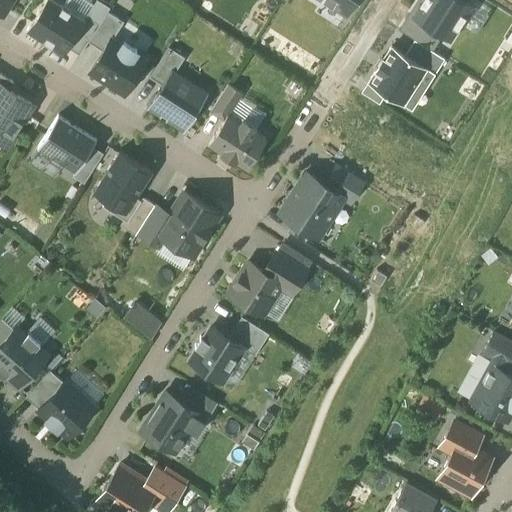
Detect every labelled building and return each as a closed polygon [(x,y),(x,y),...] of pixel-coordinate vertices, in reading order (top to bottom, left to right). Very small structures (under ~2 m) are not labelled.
[(0,0),(0,12),(2,14),(11,0),(0,0)] [(54,0),(44,0),(27,30),(63,52),(84,18),(54,0)] [(352,0),(328,0),(345,11),(352,0)] [(475,4),(468,0),(419,0),(401,29),(442,55),(475,4)] [(88,41),(103,51),(111,38),(112,39),(124,21),(108,10),(88,41)] [(103,51),(90,70),(124,92),(145,60),(134,53),(137,50),(124,42),(122,45),(112,39),(111,38),(103,51)] [(414,39),(404,55),(433,73),(443,58),(414,39)] [(150,77),(161,84),(171,68),(176,71),(185,57),(169,46),(150,77)] [(404,55),(391,46),(370,80),(412,106),(433,73),(404,55)] [(161,84),(146,107),(184,131),(208,92),(176,71),(171,68),(161,84)] [(0,83),(8,89),(13,82),(0,73),(0,83)] [(0,139),(6,144),(31,104),(8,89),(0,83),(0,139)] [(210,111),(224,120),(228,114),(229,114),(243,92),(228,83),(210,111)] [(58,114),(37,147),(75,172),(80,164),(92,146),(96,139),(58,114)] [(224,120),(209,144),(221,152),(220,154),(234,163),(235,161),(247,169),(267,138),(255,130),(257,127),(242,118),(240,122),(229,114),(228,114),(224,120)] [(103,153),(92,146),(80,164),(92,171),(103,153)] [(120,150),(93,192),(106,200),(102,206),(124,219),(128,222),(141,200),(140,200),(136,197),(152,171),(120,150)] [(92,171),(80,164),(75,172),(73,176),(84,183),(92,171)] [(337,164),(325,183),(345,196),(344,197),(351,202),(364,181),(337,164)] [(306,171),(280,211),(318,236),(344,197),(345,196),(325,183),(306,171)] [(170,213),(157,233),(164,236),(192,255),(219,213),(184,191),(170,213)] [(142,196),(140,200),(141,200),(128,222),(124,219),(120,224),(135,234),(137,232),(154,204),(142,196)] [(157,246),(164,236),(157,233),(170,213),(155,204),(154,204),(137,232),(157,246)] [(275,252),(263,271),(282,282),(281,285),(292,292),(305,271),(275,252)] [(248,261),(229,292),(262,313),(281,285),(282,282),(263,271),(248,261)] [(131,301),(121,317),(151,336),(161,320),(131,301)] [(242,316),(228,336),(244,346),(243,347),(255,355),(269,333),(242,316)] [(0,318),(0,343),(14,329),(1,318),(0,318)] [(0,343),(0,373),(4,378),(6,376),(18,387),(48,354),(38,345),(40,343),(29,332),(26,334),(17,325),(14,329),(0,343)] [(199,347),(191,360),(222,380),(243,347),(244,346),(228,336),(212,326),(205,338),(201,336),(195,345),(199,347)] [(511,366),(511,339),(496,331),(494,333),(492,332),(482,351),(494,357),(511,366)] [(511,366),(494,357),(472,400),(479,403),(477,406),(497,417),(498,414),(506,418),(511,407),(511,373),(510,372),(511,367),(511,366)] [(25,396),(39,408),(63,382),(50,369),(25,396)] [(39,408),(38,409),(47,417),(45,419),(57,430),(59,427),(68,436),(95,406),(65,380),(63,382),(39,408)] [(177,397),(198,411),(207,396),(186,383),(177,397)] [(165,390),(141,429),(174,451),(189,429),(197,434),(208,417),(198,411),(177,397),(165,390)] [(420,392),(414,407),(436,417),(443,402),(420,392)] [(207,396),(198,411),(208,417),(217,403),(207,396)] [(441,444),(452,450),(457,440),(474,449),(481,435),(453,421),(441,444)] [(452,450),(439,475),(472,493),(491,458),(474,449),(457,440),(452,450)] [(121,463),(98,497),(120,511),(135,511),(153,485),(121,463)] [(389,511),(406,511),(408,509),(412,511),(427,511),(436,497),(406,481),(389,511)]
